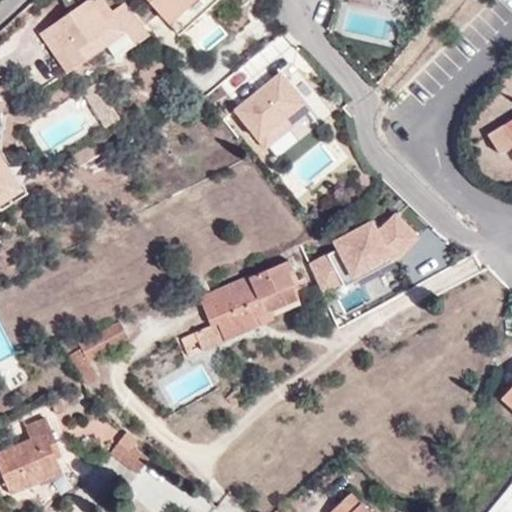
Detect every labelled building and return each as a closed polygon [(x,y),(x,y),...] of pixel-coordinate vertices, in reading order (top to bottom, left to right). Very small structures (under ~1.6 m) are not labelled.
[(115,59),(149,35),(124,4),(110,14),(101,0),(89,0),(41,34),(67,72),(85,59),(78,49),(108,28),(115,39),(105,45),(115,59)] [(148,0),(175,33),(215,0),(148,0)] [(390,15),(392,0),(359,0),(358,11),(390,15)] [(85,59),(105,45),(115,39),(108,28),(78,49),(85,59)] [(238,106),(270,145),(296,123),(289,115),(308,99),(284,69),(271,80),(274,84),(268,89),(265,85),(238,106)] [(268,89),(274,84),(271,80),(265,85),(268,89)] [(97,83),(82,92),(99,120),(115,111),(97,83)] [(331,111),(345,125),(361,109),(351,98),(343,106),(340,103),(331,111)] [(105,130),(120,120),(115,111),(99,120),(105,130)] [(511,119),(488,134),(499,152),(511,144),(511,119)] [(0,145),(0,157),(20,191),(0,203),(0,209),(18,199),(19,201),(30,194),(0,145)] [(0,157),(0,203),(20,191),(0,157)] [(412,220),(360,248),(361,251),(376,279),(413,260),(411,256),(427,248),(412,220)] [(364,286),(376,279),(361,251),(356,254),(362,266),(356,271),(364,286)] [(250,278),(249,276),(199,297),(211,324),(196,331),(200,341),(203,350),(226,341),(225,339),(259,325),(256,317),(272,310),(267,295),(293,283),(288,272),(294,268),(290,260),(250,278)] [(272,310),(299,299),(293,283),(267,295),(272,310)] [(120,326),(71,352),(87,384),(99,378),(89,358),(126,338),(120,326)] [(200,341),(196,331),(182,337),(186,347),(200,341)] [(511,387),(502,398),(511,406),(511,387)] [(0,451),(0,468),(11,495),(63,472),(57,455),(65,451),(50,415),(26,425),(30,438),(0,451)] [(135,446),(139,441),(129,431),(111,451),(136,475),(150,459),(135,446)] [(511,511),(511,488),(493,511),(511,511)] [(368,511),(352,493),(331,511),(368,511)]
